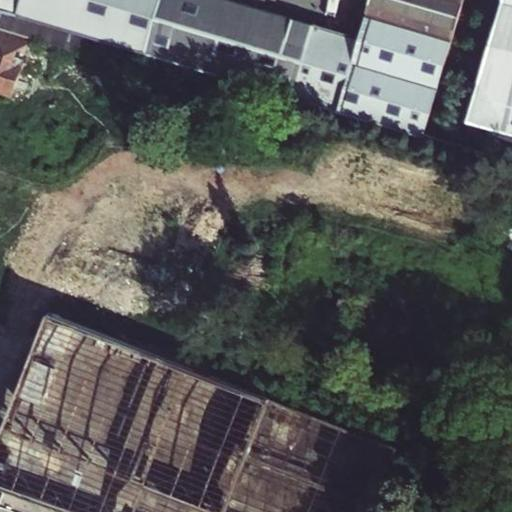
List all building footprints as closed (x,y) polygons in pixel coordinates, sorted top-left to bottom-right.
[(0,0),(0,8),(431,137),(471,0),(375,0),(365,38),(247,2),(238,0),(0,0)] [(511,0),(498,0),(461,146),(511,160),(511,0)] [(60,46),(97,57),(101,43),(6,13),(0,28),(39,40),(60,46)] [(36,46),(39,40),(0,28),(0,88),(17,95),(33,54),(37,55),(40,48),(36,46)] [(58,54),(94,65),(97,57),(60,46),(58,54)] [(475,188),(442,179),(440,184),(395,171),(397,166),(356,154),(346,192),(464,227),(475,188)] [(442,179),(397,166),(395,171),(440,184),(442,179)] [(123,182),(102,241),(157,262),(179,202),(123,182)] [(376,511),(403,446),(55,310),(0,449),(0,484),(13,489),(81,511),(376,511)] [(81,511),(13,489),(4,511),(81,511)]
